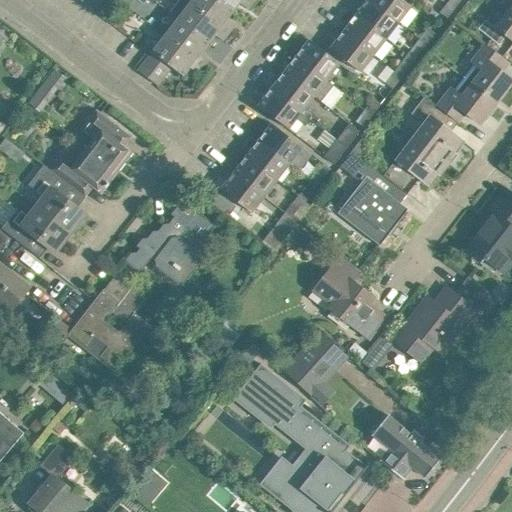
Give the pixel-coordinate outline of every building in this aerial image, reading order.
[(103,0),(79,0),(95,12),(103,0)] [(229,34),(190,3),(185,0),(179,0),(169,13),(177,19),(209,44),(215,35),(223,42),(229,34)] [(234,12),(218,0),(192,0),(190,3),(229,34),(235,26),(227,20),(234,12)] [(254,1),(252,0),(218,0),(234,12),(240,3),(248,9),(254,1)] [(398,23),(368,0),(367,0),(356,16),(385,39),(398,23)] [(411,7),(401,0),(368,0),(398,23),(411,7)] [(447,18),(456,6),(449,0),(439,12),(447,18)] [(109,19),(118,6),(110,1),(101,13),(109,19)] [(511,13),(507,10),(494,27),(507,38),(511,41),(511,13)] [(385,39),(356,16),(343,32),(373,55),(385,39)] [(209,44),(177,19),(165,36),(204,66),(210,58),(202,52),(209,44)] [(484,34),(491,25),(485,20),(478,29),(484,34)] [(426,45),(435,33),(428,27),(418,40),(426,45)] [(373,55),(343,32),(330,49),(360,72),(373,55)] [(204,66),(165,36),(152,52),(162,60),(172,68),(183,77),(190,68),(198,74),(204,66)] [(339,64),(319,48),(309,40),(296,56),(327,80),(339,64)] [(417,57),(426,45),(418,40),(410,51),(417,57)] [(511,83),(511,81),(502,73),(509,63),(485,44),(470,63),(474,66),(464,78),(497,102),(511,83)] [(148,78),(162,60),(152,52),(138,70),(148,78)] [(327,80),(296,56),(284,72),(314,96),(321,102),(334,85),(327,80)] [(158,86),(172,68),(162,60),(148,78),(158,86)] [(401,78),(410,66),(403,60),(394,71),(401,78)] [(392,89),(401,78),(394,71),(385,83),(392,89)] [(314,96),(284,72),(272,88),(302,112),(314,96)] [(480,124),(497,102),(464,78),(454,90),(451,88),(436,107),(458,123),(465,113),(480,124)] [(311,119),(302,112),(272,88),(258,106),(288,129),(297,118),(306,125),(311,119)] [(463,142),(441,125),(447,117),(457,124),(458,123),(436,107),(423,97),(410,114),(423,124),(413,138),(446,164),(463,142)] [(372,115),(380,104),(373,99),(365,110),(372,115)] [(125,147),(131,138),(132,137),(96,110),(80,131),(92,140),(85,149),(117,174),(133,153),(125,147)] [(363,127),(372,115),(365,110),(356,122),(363,127)] [(302,148),(288,136),(272,124),(259,140),(289,164),(302,148)] [(347,147),(356,136),(359,131),(350,124),(337,139),(347,147)] [(430,186),(446,164),(413,138),(383,176),(407,194),(415,183),(409,179),(413,173),(430,186)] [(334,164),(347,147),(337,139),(324,157),(334,164)] [(289,164),(259,140),(246,157),(276,180),(289,164)] [(359,157),(367,146),(359,140),(351,151),(359,157)] [(101,194),(117,174),(85,149),(77,160),(65,151),(49,170),(71,187),(85,198),(93,188),(101,194)] [(400,203),(407,194),(383,176),(359,157),(351,151),(339,167),(360,183),(337,214),(364,234),(380,246),(408,210),(400,203)] [(276,180),(246,157),(234,173),(264,196),(276,180)] [(86,214),(63,196),(71,187),(49,170),(43,166),(28,186),(43,197),(36,207),(71,234),(86,214)] [(317,185),(326,174),(319,169),(310,180),(317,185)] [(264,196),(234,173),(221,190),(237,202),(250,213),(264,196)] [(308,198),(317,185),(310,180),(301,192),(308,198)] [(511,195),(505,190),(488,213),(493,217),(466,251),(481,262),(484,258),(496,268),(507,255),(511,258),(511,195)] [(292,218),(301,206),(294,201),(285,212),(292,218)] [(201,244),(214,226),(185,204),(184,204),(195,213),(185,225),(180,226),(177,229),(169,223),(169,224),(164,224),(159,231),(153,232),(153,231),(148,238),(143,239),(142,238),(137,246),(140,249),(137,252),(132,253),(131,253),(125,261),(140,272),(151,258),(154,261),(155,267),(177,284),(184,283),(201,261),(200,254),(193,248),(196,245),(201,244)] [(71,234),(36,207),(28,218),(17,209),(2,229),(24,246),(32,236),(55,253),(71,234)] [(283,230),(292,218),(285,212),(276,224),(283,230)] [(232,221),(227,228),(237,236),(242,229),(232,221)] [(29,288),(0,265),(0,249),(8,239),(0,232),(0,303),(10,312),(29,288)] [(375,299),(350,279),(357,270),(341,257),(313,291),(331,305),(328,309),(369,340),(386,317),(373,307),(371,310),(367,308),(375,299)] [(116,370),(151,327),(135,314),(147,298),(131,286),(119,301),(103,289),(69,333),(87,347),(94,337),(108,348),(100,358),(116,370)] [(450,341),(474,309),(446,288),(428,311),(421,305),(393,340),(421,362),(442,335),(450,341)] [(486,313),(496,300),(486,292),(476,306),(486,313)] [(511,297),(510,296),(503,305),(511,312),(511,297)] [(322,332),(287,369),(312,392),(347,355),(322,332)] [(369,358),(363,366),(374,375),(380,367),(369,358)] [(261,363),(237,394),(306,449),(271,493),(293,511),(292,511),(327,511),(329,509),(333,511),(345,496),(369,466),(367,465),(366,466),(347,450),(350,445),(300,406),(306,399),(261,363)] [(37,364),(27,377),(63,407),(74,395),(37,364)] [(82,395),(75,403),(86,412),(93,405),(82,395)] [(202,411),(190,427),(199,434),(198,436),(200,437),(214,419),(213,418),(212,419),(202,411)] [(0,461),(24,433),(0,414),(0,461)] [(411,466),(425,477),(440,459),(387,415),(372,433),(390,448),(380,460),(401,478),(411,466)] [(82,511),(88,506),(58,479),(75,459),(58,445),(40,466),(52,476),(30,503),(39,511),(82,511)] [(152,472),(134,493),(149,506),(167,484),(152,472)]
